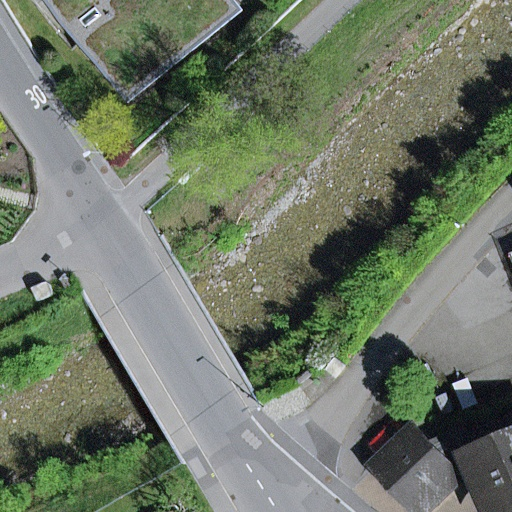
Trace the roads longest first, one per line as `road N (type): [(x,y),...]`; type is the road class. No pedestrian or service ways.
road 1 (residential): [(263,487),(511,205)]
road 2 (residential): [(101,227),(334,0)]
road 3 (residential): [(263,487),(101,227)]
road 4 (residential): [(101,227),(0,63)]
